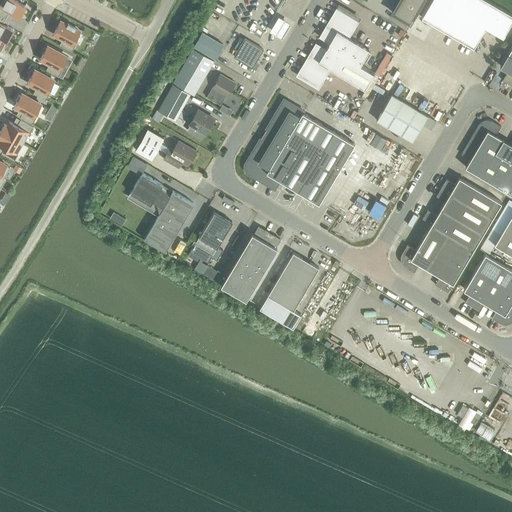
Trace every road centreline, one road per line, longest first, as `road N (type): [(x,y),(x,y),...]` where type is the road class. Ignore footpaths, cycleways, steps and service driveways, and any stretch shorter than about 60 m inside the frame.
road 1 (unclassified): [(316,0),(224,158),(223,173),(367,268)]
road 2 (unclassified): [(0,292),(147,39)]
road 3 (unclassified): [(367,268),(462,109),(477,95),(511,108)]
road 4 (unclassified): [(367,268),(511,355)]
